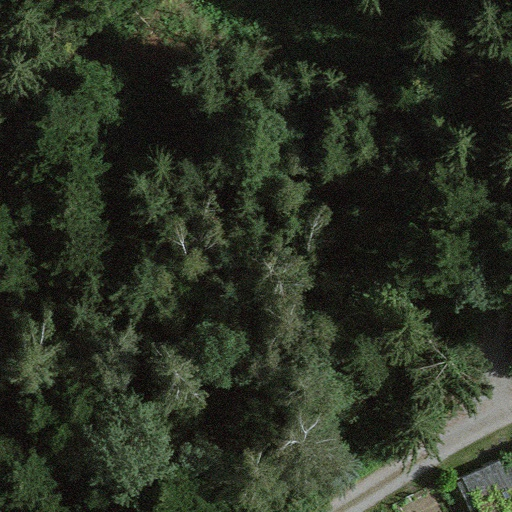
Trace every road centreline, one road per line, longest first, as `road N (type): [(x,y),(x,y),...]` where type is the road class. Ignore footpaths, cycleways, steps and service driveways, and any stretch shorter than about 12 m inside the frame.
road 1 (track): [(459,0),(488,264),(466,436)]
road 2 (track): [(348,511),(511,413)]
